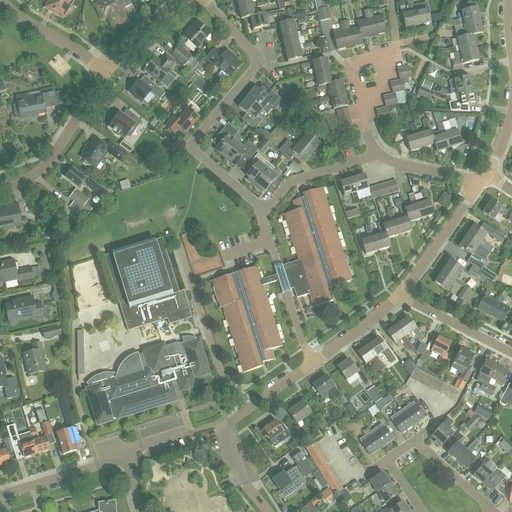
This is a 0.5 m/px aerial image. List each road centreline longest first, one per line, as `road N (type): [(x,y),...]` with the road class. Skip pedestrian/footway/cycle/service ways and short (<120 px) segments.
road 1 (residential): [(262,210),(193,146),(257,65),(204,0)]
road 2 (residential): [(267,511),(243,483),(223,426),(312,365)]
road 3 (residential): [(421,511),(387,461),(415,439),(489,511)]
road 4 (residential): [(0,189),(57,154),(108,72)]
road 5 (residential): [(312,365),(262,210)]
road 6 (residential): [(379,155),(367,122),(396,46),(392,0)]
road 7 (residential): [(401,295),(478,185)]
road 8 (residential): [(379,155),(290,184),(262,210)]
road 9 (residential): [(0,496),(122,456)]
road 10 (residential): [(2,0),(108,72)]
road 11 (residential): [(511,353),(401,295)]
